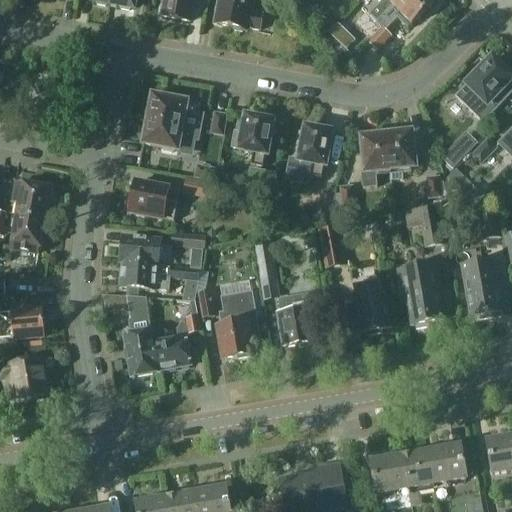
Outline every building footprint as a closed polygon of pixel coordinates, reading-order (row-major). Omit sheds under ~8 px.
[(112,8),(114,0),(93,0),(92,4),(96,5),(96,8),(105,9),(106,6),(112,8)] [(114,0),(112,8),(118,9),(119,12),(127,14),(129,11),(133,12),(135,0),(114,0)] [(165,0),(161,20),(189,25),(194,0),(165,0)] [(220,0),(216,27),(233,30),(235,34),(242,35),(245,33),(248,33),(248,31),(260,33),(262,18),(251,16),(254,2),(250,1),(250,0),(220,0)] [(368,18),(376,25),(399,0),(375,0),(381,5),(368,18)] [(433,0),(399,0),(376,25),(382,30),(369,45),(377,53),(391,39),(383,32),(395,19),(408,31),(411,27),(412,28),(436,2),(433,0)] [(305,26),(317,14),(308,6),(296,18),(305,26)] [(328,34),(337,43),(346,34),(337,25),(328,34)] [(496,65),(491,61),(466,88),(477,98),(470,105),(479,114),(486,107),(487,108),(511,82),(511,81),(508,78),(511,75),(499,62),(496,65)] [(147,124),(182,131),(184,119),(197,121),(199,110),(186,107),(186,106),(152,99),(150,110),(147,112),(145,119),(148,123),(147,124)] [(223,139),(227,118),(214,116),(211,136),(223,139)] [(252,155),(250,168),(262,170),(265,158),(267,158),(273,124),(260,122),(260,119),(249,117),(248,120),(245,119),(242,136),(237,135),(234,149),(239,150),(238,153),(252,155)] [(177,154),(182,131),(147,124),(143,147),(162,151),(164,154),(171,156),(174,154),(177,154)] [(323,169),(325,169),(331,135),(318,133),(318,130),(311,128),(309,131),(305,130),(298,164),(311,167),(309,178),(321,181),(323,169)] [(511,133),(498,146),(511,159),(511,133)] [(386,138),(390,173),(415,171),(415,167),(417,164),(417,156),(413,155),(411,135),(386,138)] [(390,173),(386,138),(384,138),(381,136),(373,136),(372,139),(360,141),(364,174),(361,175),(362,191),(377,190),(375,175),(390,173)] [(496,151),(487,142),(471,159),(480,167),(496,151)] [(466,158),(455,148),(443,161),(454,171),(466,158)] [(194,182),(214,186),(217,174),(197,169),(194,182)] [(275,196),(279,177),(249,171),(246,191),(275,196)] [(438,180),(426,182),(429,201),(441,200),(438,180)] [(233,192),(208,187),(185,183),(182,196),(230,205),(233,192)] [(164,206),(167,192),(136,186),(132,202),(129,204),(128,211),(130,214),(129,216),(161,222),(162,219),(173,221),(176,208),(164,206)] [(16,218),(44,223),(50,192),(47,192),(45,189),(37,188),(35,190),(17,187),(13,208),(18,209),(16,218)] [(339,190),(340,198),(342,211),(354,209),(352,189),(339,190)] [(328,228),(334,198),(334,196),(322,194),(316,226),(328,228)] [(340,198),(334,198),(328,228),(356,224),(354,209),(342,211),(340,198)] [(421,228),(425,250),(442,247),(436,208),(420,211),(423,228),(421,228)] [(482,244),(501,241),(497,217),(478,220),(482,244)] [(41,241),(44,223),(16,218),(11,252),(38,257),(39,253),(42,251),(43,244),(41,241)] [(316,232),(319,251),(323,275),(345,271),(337,229),(327,230),(316,232)] [(172,237),(171,249),(204,252),(205,240),(172,237)] [(121,266),(123,267),(157,270),(160,245),(123,241),(121,266)] [(258,285),(275,282),(269,247),(252,250),(258,285)] [(501,316),(496,285),(492,263),(463,268),(467,291),(472,321),(479,320),(480,324),(494,321),(494,317),(501,316)] [(402,297),(407,296),(413,330),(415,329),(416,333),(429,331),(428,327),(441,325),(435,291),(440,290),(436,266),(418,269),(418,267),(403,270),(404,272),(398,273),(402,297)] [(121,290),(154,293),(166,294),(168,271),(157,270),(123,267),(122,278),(120,277),(119,287),(121,288),(121,290)] [(169,271),(168,282),(198,284),(199,274),(169,271)] [(353,289),(355,298),(357,309),(355,309),(360,337),(368,336),(368,339),(382,337),(381,333),(389,332),(384,305),(382,305),(380,295),(379,285),(353,289)] [(256,344),(266,342),(255,287),(223,295),(229,327),(217,330),(223,360),(238,357),(239,360),(249,358),(249,355),(258,354),(256,344)] [(210,294),(197,296),(201,320),(214,318),(210,294)] [(276,305),(279,318),(284,349),(300,347),(302,349),(310,348),(311,345),(314,345),(306,300),(276,305)] [(150,333),(147,333),(144,305),(124,303),(128,326),(126,326),(128,336),(124,336),(127,353),(132,380),(158,375),(157,374),(158,373),(154,351),(151,334),(150,333)] [(154,351),(158,373),(190,368),(185,340),(189,336),(201,334),(196,304),(194,305),(195,308),(177,332),(178,341),(165,343),(164,340),(167,335),(163,332),(151,334),(154,351)] [(16,315),(12,316),(12,314),(0,314),(0,342),(13,341),(44,339),(42,311),(32,311),(32,309),(16,310),(16,315)] [(41,363),(0,369),(0,373),(1,380),(9,379),(13,401),(38,397),(41,399),(46,398),(49,394),(48,386),(45,387),(41,363)] [(492,477),(511,473),(511,439),(486,444),(492,477)] [(461,448),(428,454),(435,492),(435,487),(467,482),(461,448)] [(428,454),(403,458),(410,496),(435,492),(428,454)] [(410,496),(403,458),(370,464),(376,498),(408,492),(409,496),(410,496)] [(341,511),(347,511),(342,482),(340,470),(310,475),(311,480),(280,485),(284,511),(341,511)] [(194,495),(196,511),(230,511),(226,490),(194,495)] [(196,511),(194,495),(169,500),(170,511),(196,511)] [(482,511),(479,496),(464,499),(466,511),(482,511)] [(170,511),(169,500),(136,505),(137,511),(170,511)]
